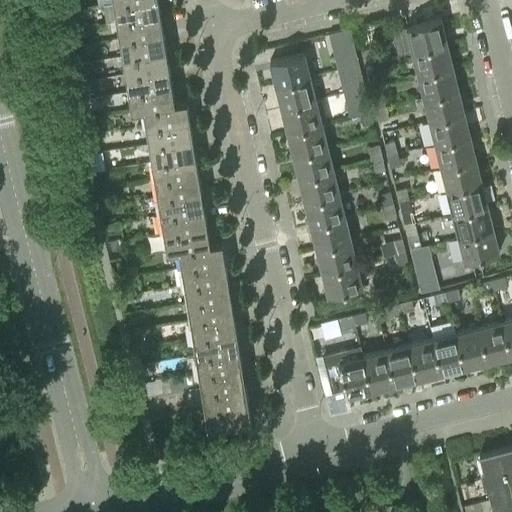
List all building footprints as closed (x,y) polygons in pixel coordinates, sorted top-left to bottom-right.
[(160,12),(157,0),(121,0),(113,1),(104,3),(107,21),(116,19),(160,12)] [(163,29),(160,12),(116,19),(119,36),(163,29)] [(405,25),(411,49),(446,40),(440,16),(405,25)] [(163,29),(119,36),(122,54),(165,47),(163,29)] [(446,40),(411,49),(417,72),(452,64),(446,40)] [(370,46),(360,49),(363,61),(373,58),(370,46)] [(165,47),(122,54),(125,72),(168,65),(165,47)] [(269,59),(275,83),(310,74),(304,50),(269,59)] [(345,53),(348,65),(358,62),(355,50),(345,53)] [(373,58),(363,61),(367,74),(377,71),(373,58)] [(358,62),(348,65),(351,78),(361,75),(358,62)] [(452,64),(417,72),(423,96),(458,87),(452,64)] [(168,65),(125,72),(128,89),(171,82),(168,65)] [(310,74),(275,83),(280,107),(316,98),(310,74)] [(72,85),(74,98),(87,96),(85,82),(72,85)] [(171,82),(128,89),(131,109),(143,107),(143,106),(175,101),(175,100),(174,100),(171,82)] [(458,87),(423,96),(429,119),(464,110),(458,87)] [(382,93),(372,96),(375,108),(385,105),(382,93)] [(366,97),(356,99),(359,111),(369,109),(366,97)] [(143,106),(143,107),(146,124),(190,117),(187,98),(175,100),(175,101),(143,106)] [(316,98),(280,107),(286,130),(321,121),(316,98)] [(385,105),(375,108),(378,120),(388,117),(385,105)] [(369,109),(359,111),(362,124),(373,121),(369,109)] [(464,110),(429,119),(434,142),(470,134),(464,110)] [(190,117),(146,124),(149,142),(193,135),(190,117)] [(321,121),(286,130),(292,153),(327,145),(321,121)] [(470,134),(434,142),(440,166),(475,157),(470,134)] [(193,135),(149,142),(151,160),(196,153),(193,135)] [(394,139),(384,142),(387,154),(397,152),(394,139)] [(368,146),(371,158),(381,156),(378,143),(368,146)] [(327,145),(292,153),(298,176),(333,168),(327,145)] [(397,152),(387,154),(390,167),(400,164),(397,152)] [(196,153),(151,160),(154,178),(199,170),(196,153)] [(381,156),(371,158),(374,171),(384,168),(381,156)] [(475,157),(440,166),(446,189),(481,180),(475,157)] [(333,168),(298,176),(304,200),(339,191),(333,168)] [(199,170),(154,178),(157,195),(202,188),(199,170)] [(481,180),(446,189),(452,212),(487,203),(481,180)] [(405,186),(395,189),(398,201),(408,198),(405,186)] [(202,188),(157,195),(160,213),(204,206),(202,188)] [(380,193),(383,205),(393,202),(390,190),(380,193)] [(339,191),(304,200),(310,223),(345,214),(339,191)] [(408,198),(398,201),(401,214),(412,211),(408,198)] [(393,202),(383,205),(386,218),(396,215),(393,202)] [(487,203),(452,212),(458,235),(493,227),(487,203)] [(204,206),(160,213),(163,231),(207,224),(204,206)] [(345,214),(310,223),(315,246),(351,237),(345,214)] [(207,224),(163,231),(166,249),(178,247),(210,242),(210,241),(207,224)] [(493,227),(458,235),(464,260),(499,251),(493,227)] [(417,233),(407,235),(410,247),(420,245),(417,233)] [(351,237),(315,246),(321,270),(356,261),(351,237)] [(401,237),(391,239),(394,251),(404,249),(401,237)] [(210,242),(178,247),(181,265),(225,258),(222,239),(210,241),(210,242)] [(420,245),(410,247),(413,260),(423,258),(420,245)] [(404,249),(394,251),(397,264),(407,261),(404,249)] [(225,258),(181,265),(183,283),(228,276),(225,258)] [(356,261),(321,270),(327,294),(362,285),(356,261)] [(504,275),(492,278),(494,288),(506,285),(504,275)] [(228,276),(183,283),(186,301),(231,293),(228,276)] [(494,288),(492,278),(479,282),(482,291),(494,288)] [(458,287),(445,290),(447,300),(460,297),(458,287)] [(447,300),(445,290),(432,293),(435,303),(447,300)] [(231,293),(186,301),(189,318),(234,311),(231,293)] [(411,299),(399,302),(401,312),(414,308),(411,299)] [(399,302),(386,305),(388,315),(401,312),(399,302)] [(364,310),(352,313),(354,323),(367,320),(364,310)] [(234,311),(189,318),(192,336),(237,329),(234,311)] [(354,323),(352,313),(339,316),(342,326),(354,323)] [(511,316),(502,319),(510,354),(511,353),(511,316)] [(502,319),(479,325),(487,359),(510,354),(502,319)] [(479,325),(455,331),(464,365),(487,359),(479,325)] [(237,329),(192,336),(195,354),(239,347),(237,329)] [(455,331),(432,336),(441,371),(464,365),(455,331)] [(432,336),(409,342),(417,377),(441,371),(432,336)] [(409,342),(385,348),(394,383),(417,377),(409,342)] [(239,347),(195,354),(198,372),(242,364),(239,347)] [(385,348),(362,354),(371,388),(394,383),(385,348)] [(336,350),(322,354),(324,363),(338,360),(336,350)] [(345,387),(347,394),(371,388),(362,354),(338,360),(345,387)] [(338,360),(324,363),(331,390),(345,387),(338,360)] [(242,364),(198,372),(201,390),(245,382),(242,364)] [(245,382),(201,390),(204,407),(248,400),(245,382)] [(248,400),(204,407),(207,426),(251,419),(248,400)] [(511,511),(511,444),(479,453),(484,475),(493,511),(511,511)]
